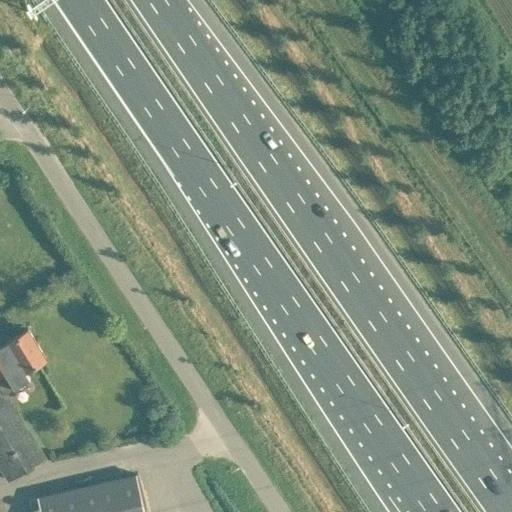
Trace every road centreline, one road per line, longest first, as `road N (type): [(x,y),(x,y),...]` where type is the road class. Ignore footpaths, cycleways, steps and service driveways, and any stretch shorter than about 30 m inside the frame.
road 1 (motorway): [(82,0),(437,511)]
road 2 (motorway): [(511,504),(157,0)]
road 3 (unclassified): [(283,511),(0,95)]
road 4 (track): [(511,277),(312,0)]
